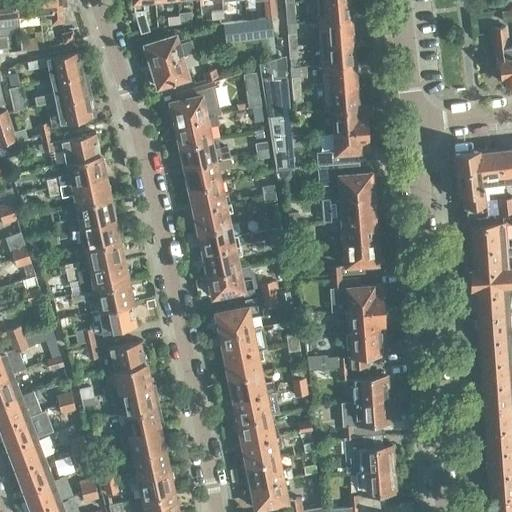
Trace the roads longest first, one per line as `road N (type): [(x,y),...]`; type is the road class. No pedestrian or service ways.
road 1 (residential): [(215,511),(148,173),(96,0)]
road 2 (residential): [(445,511),(414,122)]
road 3 (residential): [(414,122),(400,0)]
